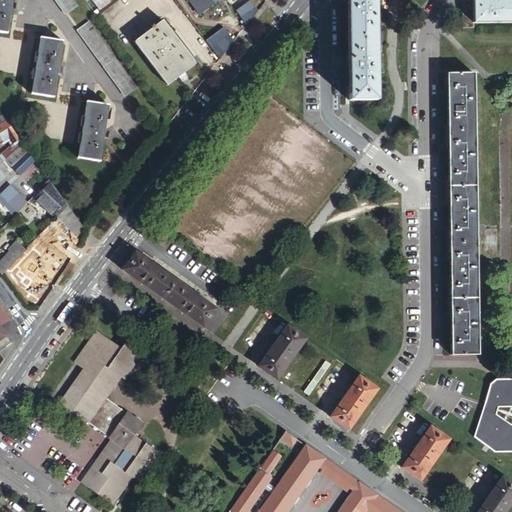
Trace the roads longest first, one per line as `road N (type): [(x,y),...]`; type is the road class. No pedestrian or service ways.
road 1 (tertiary): [(305,0),(82,281)]
road 2 (residential): [(349,460),(423,358),(423,182)]
road 3 (residential): [(423,182),(327,117),(324,0)]
road 4 (residential): [(423,182),(421,43),(447,0)]
road 5 (residential): [(349,460),(234,383)]
road 6 (residential): [(49,0),(125,108)]
